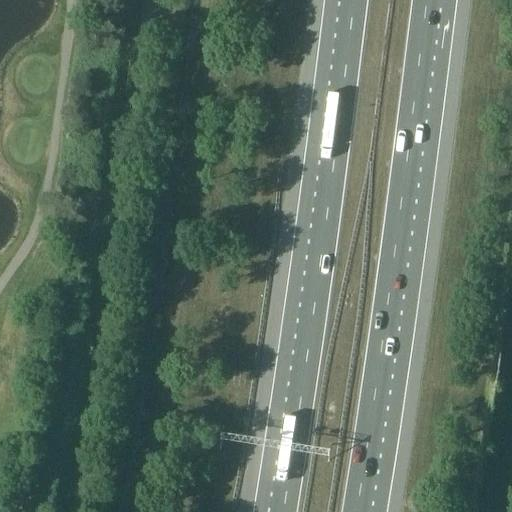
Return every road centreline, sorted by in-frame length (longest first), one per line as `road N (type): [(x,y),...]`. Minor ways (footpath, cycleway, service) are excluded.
road 1 (motorway): [(354,0),(283,511)]
road 2 (motorway): [(356,511),(426,0)]
